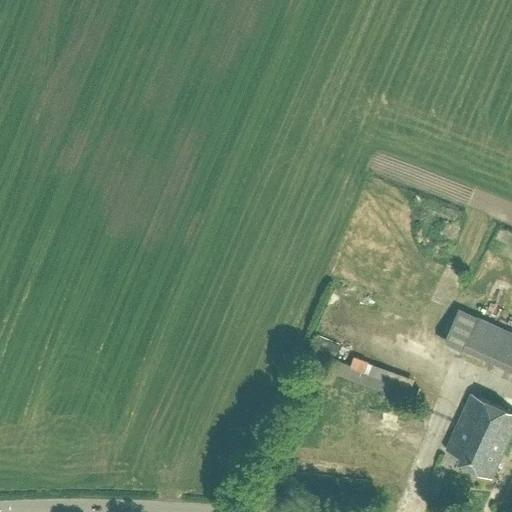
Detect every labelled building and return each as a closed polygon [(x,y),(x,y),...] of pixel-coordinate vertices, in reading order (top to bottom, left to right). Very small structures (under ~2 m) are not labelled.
[(278,276),(283,302),(302,298),(297,272),(278,276)] [(511,330),(476,315),(462,347),(511,369),(511,330)] [(334,356),(338,344),(316,336),(312,347),(334,356)] [(361,358),(359,365),(331,355),(327,366),(385,388),(392,370),(361,358)] [(493,475),(511,432),(511,408),(471,390),(445,446),(461,453),(458,459),(493,475)]
